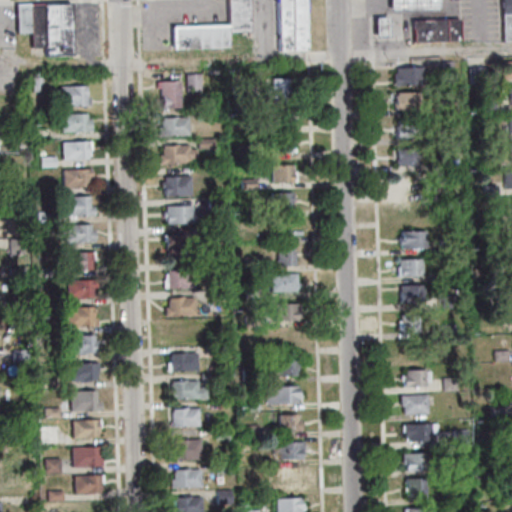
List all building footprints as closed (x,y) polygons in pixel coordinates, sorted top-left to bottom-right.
[(228,49),(228,32),(248,32),(248,0),(226,0),(226,28),(170,30),(170,51),(228,49)] [(276,0),(304,0),(305,49),(277,49),(276,0)] [(435,0),(387,0),(387,12),(435,10),(435,0)] [(511,0),(500,0),(502,42),(511,41),(511,0)] [(42,5),(68,4),(70,55),(43,56),(43,48),(42,5)] [(13,5),(14,33),(29,33),(28,5),(13,5)] [(28,5),(29,33),(29,49),(43,48),(42,5),(28,5)] [(387,19),(374,19),(374,39),(387,38),(387,19)] [(458,41),(457,20),(411,22),(412,43),(458,41)] [(511,79),(500,80),(500,62),(511,61),(511,79)] [(466,67),(483,67),(484,82),(467,83),(466,67)] [(392,86),(391,74),(394,74),(394,68),(420,68),(421,85),(392,86)] [(184,91),(183,75),(198,74),(199,91),(184,91)] [(31,92),(30,78),(40,78),(40,92),(31,92)] [(270,79),(287,78),(287,100),(264,101),(264,89),(270,89),(270,79)] [(158,82),(177,81),(178,108),(159,109),(158,82)] [(231,86),(249,86),(249,98),(231,99),(231,86)] [(57,108),(56,88),(83,87),(84,98),(88,98),(88,107),(57,108)] [(395,93),(418,93),(418,109),(393,110),(393,96),(395,96),(395,93)] [(475,112),(475,101),(492,101),(492,112),(475,112)] [(266,127),(266,110),(291,109),(292,118),(289,118),(289,126),(266,127)] [(59,133),(58,115),(85,114),(85,120),(89,119),(89,132),(59,133)] [(160,136),(160,119),(186,118),(187,135),(160,136)] [(396,127),(396,120),(425,120),(425,129),(415,129),(415,137),(394,138),(393,127),(396,127)] [(3,139),(3,128),(18,128),(18,139),(3,139)] [(428,131),(442,130),(442,140),(428,140),(428,131)] [(265,154),(264,138),(286,137),(286,140),(290,140),(291,153),(265,154)] [(196,149),(195,138),(212,138),(212,148),(196,149)] [(59,142),(86,141),(87,157),(85,157),(85,159),(60,159),(59,142)] [(235,160),(235,144),(251,144),(252,160),(235,160)] [(187,150),(194,149),(194,158),(187,158),(187,163),(157,164),(157,156),(160,156),(160,146),(187,145),(187,150)] [(395,148),(416,148),(416,164),(395,165),(395,148)] [(269,182),(269,166),(290,165),(291,182),(269,182)] [(61,188),(60,170),(89,169),(90,178),(87,178),(88,187),(61,188)] [(511,189),(502,189),(501,171),(511,170),(511,189)] [(162,188),(159,188),(158,183),(162,183),(161,177),(188,176),(189,196),(162,197),(162,188)] [(398,194),(426,194),(426,176),(398,176),(398,194)] [(238,189),(238,178),(253,178),(253,189),(238,189)] [(17,194),(3,195),(2,185),(17,185),(17,194)] [(481,197),(480,185),(494,185),(495,196),(481,197)] [(269,210),(268,193),(290,192),(291,209),(269,210)] [(60,217),(60,197),(87,196),(88,207),(92,207),(92,216),(60,217)] [(207,213),(206,197),(219,197),(220,213),(207,213)] [(164,218),(160,218),(160,212),(163,212),(163,206),(190,206),(190,213),(200,213),(200,223),(164,224),(164,218)] [(6,221),(6,211),(20,210),(21,221),(6,221)] [(35,222),(34,211),(48,211),(48,222),(35,222)] [(63,243),(63,235),(53,235),(53,226),(89,224),(89,230),(92,230),(93,242),(63,243)] [(399,246),(395,246),(395,239),(398,238),(398,231),(423,231),(424,247),(399,248),(399,246)] [(183,261),(165,261),(164,234),(182,234),(183,261)] [(8,254),(7,239),(21,238),(22,254),(8,254)] [(436,240),(451,240),(451,253),(437,253),(436,240)] [(274,266),(273,245),(292,245),(292,266),(274,266)] [(511,270),(503,271),(503,252),(511,252),(511,270)] [(64,271),(63,254),(89,253),(90,270),(64,271)] [(241,270),(241,256),(258,256),(258,270),(241,270)] [(397,260),(419,259),(420,277),(397,277),(397,260)] [(199,273),(198,262),(212,261),(213,273),(199,273)] [(7,281),(7,267),(23,267),(23,281),(7,281)] [(191,288),(165,289),(165,270),(191,270),(191,288)] [(295,283),(297,283),(297,290),(295,290),(295,291),(268,292),(267,274),(294,273),(295,283)] [(64,299),(64,281),(93,280),(94,289),(91,290),(92,298),(64,299)] [(397,285),(421,285),(421,302),(398,303),(397,285)] [(36,288),(55,288),(55,306),(37,306),(36,288)] [(244,299),(243,289),(257,289),(258,299),(244,299)] [(222,304),(206,305),(206,291),(222,291),(222,304)] [(10,305),(9,295),(23,294),(24,305),(10,305)] [(440,294),(456,294),(456,306),(440,306),(440,294)] [(163,317),(162,308),(166,308),(166,299),(192,298),(193,316),(163,317)] [(273,321),(272,304),(298,303),(298,310),(295,310),(296,320),(273,321)] [(64,328),(64,309),(91,308),(91,318),(94,318),(95,327),(64,328)] [(398,314),(417,314),(418,332),(398,332),(398,314)] [(243,327),(243,316),(259,315),(259,326),(243,327)] [(439,324),(453,323),(453,333),(439,333),(439,324)] [(165,342),(196,342),(196,324),(165,324),(165,342)] [(275,329),(275,347),(298,347),(298,329),(275,329)] [(66,354),(66,337),(92,336),(92,342),(96,341),(96,353),(66,354)] [(415,359),(415,343),(401,343),(401,359),(415,359)] [(9,362),(9,350),(25,350),(25,362),(9,362)] [(491,361),(491,351),(505,350),(506,360),(491,361)] [(167,354),(194,353),(195,370),(168,371),(167,354)] [(273,360),(295,359),(295,377),(267,377),(267,365),(273,365),(273,360)] [(94,372),(94,379),(93,379),(93,381),(67,382),(66,364),(95,363),(96,372),(94,372)] [(239,382),(238,368),(256,367),(257,382),(239,382)] [(403,370),(423,369),(423,386),(401,387),(401,376),(403,376),(403,370)] [(198,384),(198,373),(214,373),(214,383),(198,384)] [(441,391),(440,378),(456,377),(456,390),(441,391)] [(194,381),(194,387),(204,387),(204,398),(169,400),(169,382),(194,381)] [(294,399),(294,404),(263,405),(263,394),(269,394),(269,387),(294,386),(294,392),(297,392),(297,399),(294,399)] [(67,412),(66,392),(94,391),(94,402),(98,402),(98,411),(67,412)] [(400,414),(400,407),(398,407),(398,395),(424,395),(425,413),(400,414)] [(241,410),(241,400),(256,400),(256,410),(241,410)] [(486,416),(486,407),(500,406),(501,416),(486,416)] [(41,419),(41,408),(56,407),(57,418),(41,419)] [(169,409),(196,409),(196,427),(170,427),(169,409)] [(276,433),(276,415),(295,415),(296,420),(298,420),(298,431),(296,431),(296,433),(276,433)] [(69,439),(68,422),(96,421),(96,436),(94,436),(94,439),(69,439)] [(241,435),(241,425),(255,424),(256,435),(241,435)] [(404,442),(404,438),(401,438),(401,425),(428,424),(429,441),(404,442)] [(212,439),(212,428),(226,428),(227,439),(212,439)] [(450,445),(450,430),(466,430),(466,444),(450,445)] [(198,460),(167,461),(167,440),(198,439),(198,460)] [(276,459),(276,452),(269,452),(269,443),(298,443),(298,458),(276,459)] [(69,468),(68,449),(95,448),(96,459),(99,459),(99,467),(69,468)] [(403,471),(403,464),(399,464),(399,453),(424,452),(425,470),(403,471)] [(57,473),(41,473),(41,459),(56,459),(57,473)] [(213,473),(213,461),(227,461),(227,473),(213,473)] [(456,473),(455,462),(469,462),(470,473),(456,473)] [(511,471),(496,471),(496,462),(511,462),(511,471)] [(198,487),(168,488),(168,479),(171,479),(171,470),(197,469),(198,487)] [(277,488),(277,482),(270,482),(270,472),(296,471),(296,477),(299,477),(299,488),(277,488)] [(71,494),(70,476),(97,475),(97,493),(71,494)] [(404,500),(403,478),(422,477),(422,499),(404,500)] [(511,499),(497,500),(497,489),(511,489),(511,499)] [(44,500),(44,491),(60,490),(60,500),(44,500)] [(215,505),(214,490),(228,490),(228,504),(215,505)] [(453,502),(453,490),(466,490),(467,501),(453,502)] [(172,511),(172,498),(198,497),(198,511),(172,511)] [(298,504),(300,504),(301,511),(273,511),(273,499),(298,498),(298,504)] [(71,511),(71,504),(97,503),(97,509),(102,509),(102,511),(71,511)]
